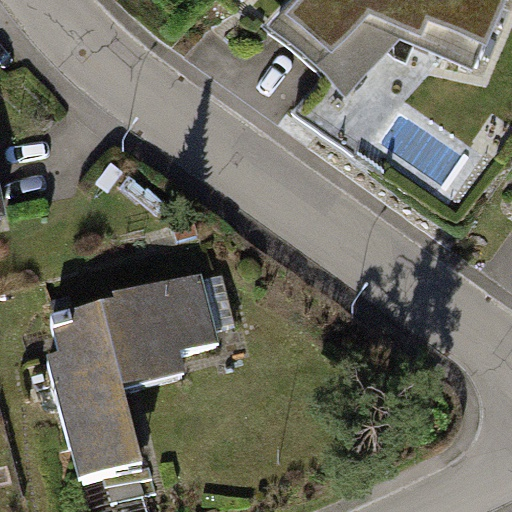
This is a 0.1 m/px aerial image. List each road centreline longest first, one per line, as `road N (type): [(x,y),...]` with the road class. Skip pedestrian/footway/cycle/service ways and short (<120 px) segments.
road 1 (residential): [(511,333),(204,144),(90,59),(45,0)]
road 2 (residential): [(511,448),(404,511)]
